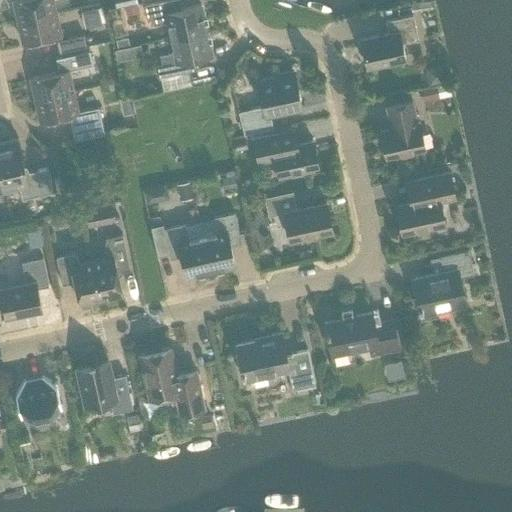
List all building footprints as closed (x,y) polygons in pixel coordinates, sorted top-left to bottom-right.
[(56,11),(57,11),(54,0),(12,0),(17,20),(56,11)] [(167,20),(170,35),(206,28),(201,4),(176,9),(173,0),(163,0),(144,4),(146,15),(151,14),(153,23),(167,20)] [(137,2),(125,5),(127,13),(138,10),(137,2)] [(61,33),(56,11),(17,20),(22,42),(61,33)] [(405,59),(402,42),(418,38),(413,14),(385,20),(388,32),(361,38),(367,67),(405,59)] [(211,52),(206,28),(170,35),(174,51),(160,54),(162,63),(157,64),(159,75),(188,69),(186,58),(211,52)] [(84,33),(56,40),(59,51),(86,45),(84,33)] [(58,70),(30,77),(34,98),(74,90),(69,67),(92,62),(89,49),(55,57),(58,70)] [(444,64),(425,68),(428,84),(448,80),(444,64)] [(276,76),(258,80),(263,105),(238,110),(243,133),(273,127),(270,115),(302,108),(293,69),(275,73),(276,76)] [(420,88),(422,100),(438,97),(436,85),(420,88)] [(98,105),(78,109),(74,90),(34,98),(39,120),(69,113),(74,138),(104,132),(98,105)] [(380,129),(386,156),(425,148),(419,121),(417,121),(412,100),(386,105),(391,127),(380,129)] [(275,158),(278,175),(319,167),(313,139),(284,145),(281,130),(253,136),(259,162),(275,158)] [(232,139),(234,149),(247,147),(245,136),(232,139)] [(25,171),(18,138),(0,141),(0,166),(5,190),(19,187),(21,197),(53,190),(48,166),(25,171)] [(236,168),(224,171),(226,176),(229,189),(237,187),(234,174),(238,173),(236,168)] [(440,201),(455,198),(449,171),(406,180),(410,200),(396,203),(402,233),(445,224),(440,201)] [(189,180),(177,183),(180,198),(193,195),(189,180)] [(326,201),(296,208),(292,190),(264,196),(268,214),(283,211),(290,240),(333,231),(326,201)] [(48,200),(51,212),(64,209),(61,197),(48,200)] [(112,201),(83,207),(87,226),(116,220),(112,201)] [(217,230),(202,234),(210,269),(234,263),(229,238),(240,236),(235,212),(214,216),(217,230)] [(185,274),(210,269),(202,234),(188,237),(185,223),(164,227),(163,223),(152,225),(158,254),(180,249),(185,274)] [(25,229),(28,246),(41,244),(38,226),(25,229)] [(105,237),(104,257),(92,260),(100,297),(122,292),(117,271),(130,268),(122,233),(105,237)] [(465,303),(459,276),(474,273),(469,248),(437,255),(440,271),(413,277),(417,294),(416,295),(416,298),(417,298),(421,317),(436,313),(435,309),(465,303)] [(78,301),(100,297),(92,260),(80,263),(75,251),(56,256),(62,283),(74,280),(78,301)] [(42,310),(36,281),(47,279),(43,256),(22,261),(26,283),(0,288),(0,301),(3,316),(29,311),(29,312),(42,310)] [(370,344),(372,354),(399,348),(392,318),(373,322),(371,311),(325,321),(332,353),(370,344)] [(292,388),(315,382),(307,347),(291,351),(292,353),(286,354),(281,331),(261,335),(261,337),(236,343),(242,366),(241,366),(242,370),(243,370),(245,380),(268,375),(268,373),(287,368),(292,388)] [(175,392),(179,413),(204,408),(196,368),(176,373),(170,347),(139,353),(149,398),(175,392)] [(110,400),(112,412),(133,407),(125,374),(111,377),(108,360),(77,367),(85,405),(110,400)] [(60,410),(61,412),(62,412),(56,384),(42,375),(24,378),(15,392),(21,420),(22,420),(22,418),(36,427),(51,424),(60,410)] [(126,415),(129,431),(143,428),(139,412),(126,415)]
